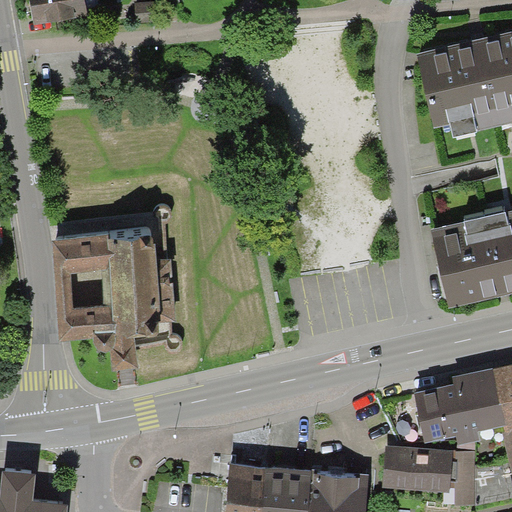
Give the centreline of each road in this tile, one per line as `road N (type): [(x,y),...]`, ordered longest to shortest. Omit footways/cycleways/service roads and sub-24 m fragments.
road 1 (tertiary): [(511,328),(50,430)]
road 2 (residential): [(50,430),(30,207),(0,26)]
